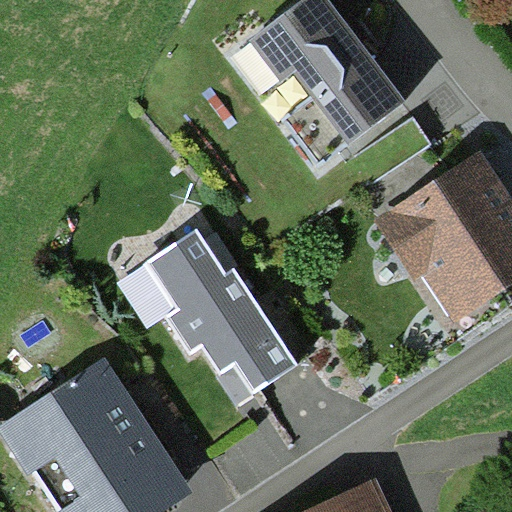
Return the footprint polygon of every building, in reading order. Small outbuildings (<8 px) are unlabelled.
[(353,155),(411,114),(373,61),(329,0),(317,0),(254,45),(283,84),(294,77),(314,106),(288,124),(319,168),(348,147),(353,155)] [(452,330),(511,293),(511,209),(511,207),(480,157),(372,222),(413,290),(424,284),(452,330)] [(236,371),(256,403),(299,375),(235,276),(227,281),(198,236),(148,268),(180,319),(171,325),(192,358),(202,351),(221,380),(236,371)] [(0,434),(46,511),(185,511),(197,505),(111,362),(0,427),(0,434)] [(385,511),(375,489),(322,511),(385,511)]
